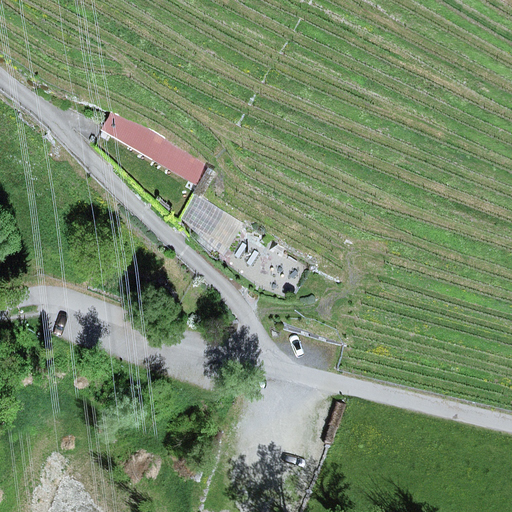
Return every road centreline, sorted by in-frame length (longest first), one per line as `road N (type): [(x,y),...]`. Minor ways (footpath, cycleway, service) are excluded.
road 1 (unclassified): [(511,424),(253,365),(64,298),(20,300)]
road 2 (track): [(253,365),(252,316),(0,75)]
